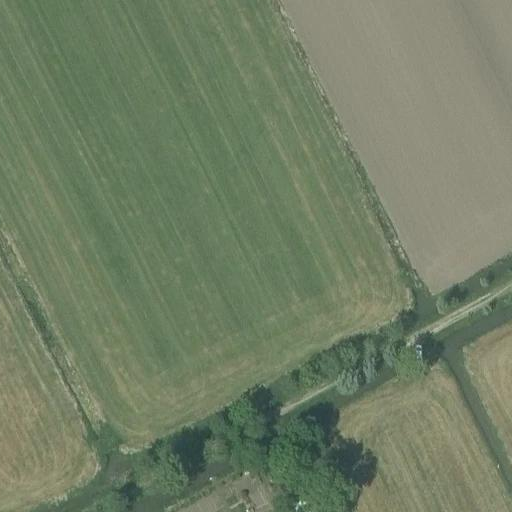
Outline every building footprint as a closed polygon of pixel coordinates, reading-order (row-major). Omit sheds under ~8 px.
[(466,0),(431,0),(455,31),(477,15),(466,0)] [(466,0),(477,15),(496,0),(466,0)] [(405,16),(366,35),(376,54),(371,56),(372,57),(415,36),(405,16)] [(415,36),(372,57),(384,82),(427,61),(415,36)] [(427,61),(384,82),(396,106),(439,85),(427,61)] [(370,74),(362,78),(368,90),(376,86),(370,74)] [(511,82),(499,90),(511,114),(511,82)] [(439,85),(396,106),(407,129),(450,108),(439,85)] [(376,86),(368,90),(373,101),(382,97),(376,86)] [(511,114),(499,90),(474,103),(497,145),(511,137),(511,114)] [(450,108),(407,129),(419,153),(462,132),(450,108)] [(393,121),(384,125),(390,137),(398,132),(393,121)] [(398,132),(390,137),(396,148),(404,144),(398,132)] [(314,511),(310,500),(291,509),(292,511),(314,511)]
